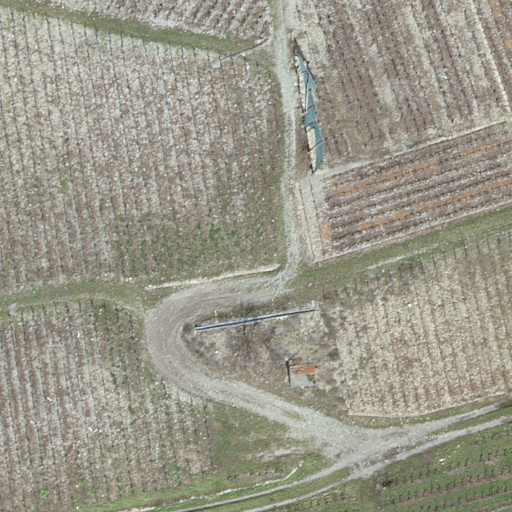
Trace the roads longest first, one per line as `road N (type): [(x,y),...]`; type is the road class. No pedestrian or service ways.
road 1 (track): [(511,411),(356,451),(191,386),(154,353),(154,312),(286,277),(259,0)]
road 2 (track): [(356,451),(271,493),(186,511)]
